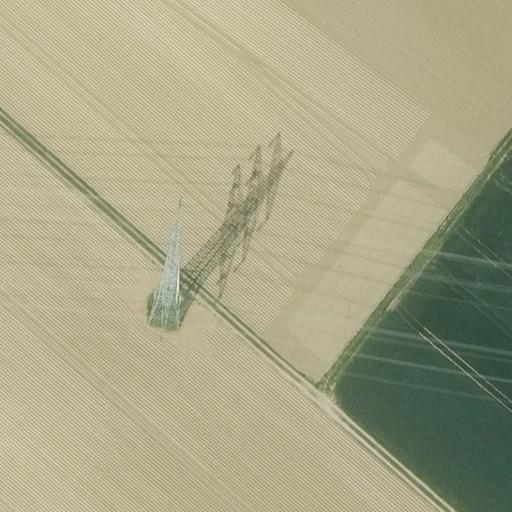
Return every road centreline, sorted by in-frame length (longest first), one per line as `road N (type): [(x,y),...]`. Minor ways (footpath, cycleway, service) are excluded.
road 1 (track): [(439,511),(0,123)]
road 2 (track): [(309,397),(511,134)]
